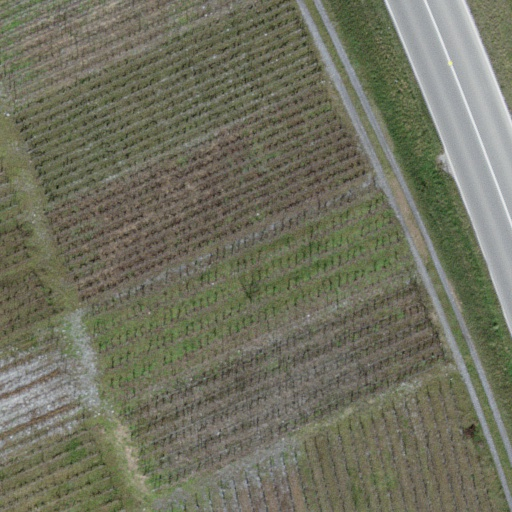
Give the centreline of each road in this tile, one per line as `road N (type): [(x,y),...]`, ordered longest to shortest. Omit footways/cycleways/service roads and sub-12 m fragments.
road 1 (track): [(311,0),(464,346),(511,479)]
road 2 (tertiary): [(424,0),(511,227)]
